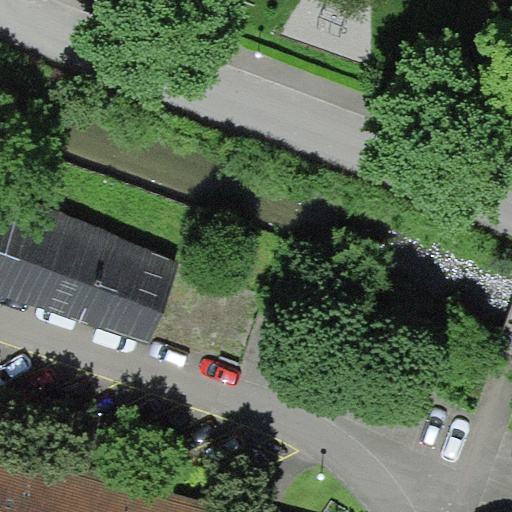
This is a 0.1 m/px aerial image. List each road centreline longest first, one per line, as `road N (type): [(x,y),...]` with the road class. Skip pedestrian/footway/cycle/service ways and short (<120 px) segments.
road 1 (residential): [(511,217),(0,19)]
road 2 (residential): [(459,506),(345,455),(0,328)]
